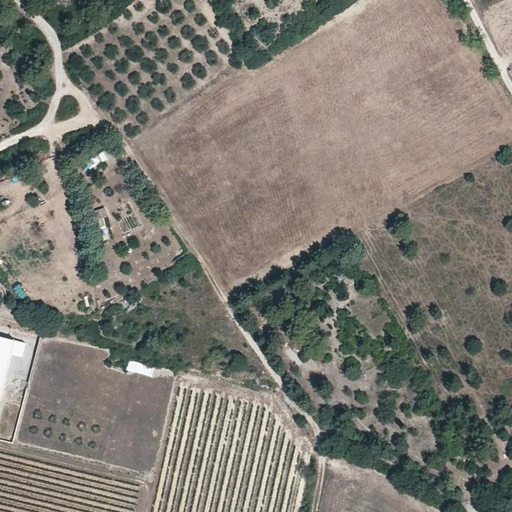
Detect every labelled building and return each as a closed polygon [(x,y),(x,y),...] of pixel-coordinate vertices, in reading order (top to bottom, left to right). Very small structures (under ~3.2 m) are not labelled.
[(104,151),(85,161),(89,168),(108,158),(104,151)] [(103,207),(93,210),(102,241),(111,239),(103,207)] [(0,391),(10,353),(14,339),(0,335),(0,391)] [(26,342),(14,339),(10,353),(22,356),(26,342)] [(130,358),(126,368),(151,377),(155,367),(130,358)]
